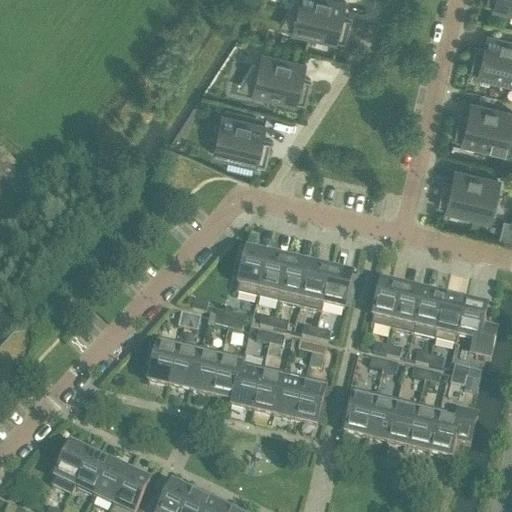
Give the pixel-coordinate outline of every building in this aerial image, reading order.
[(341,16),(344,3),(330,0),(299,0),(298,6),(293,5),(280,26),(293,29),(293,30),(344,42),(350,18),(341,16)] [(511,10),(511,0),(486,0),(485,4),(511,10)] [(511,82),(511,43),(487,37),(484,50),(475,48),(469,72),(511,82)] [(301,78),(304,65),(261,55),(258,68),(253,66),(240,88),(253,91),(253,92),(305,104),(310,80),(301,78)] [(505,152),(511,121),(511,114),(471,104),(468,117),(459,115),(453,139),(505,152)] [(261,139),(264,126),(222,116),(213,153),(265,165),(270,141),(261,139)] [(489,219),(498,182),(455,172),(452,185),(443,183),(437,207),(489,219)] [(255,253),(255,254),(246,252),(242,268),(237,267),(233,281),(239,282),(235,296),(257,301),(268,256),(255,253)] [(268,257),(268,256),(257,301),(278,306),(289,261),(276,258),(276,259),(268,257)] [(289,262),(289,261),(278,306),(299,310),(310,266),(297,263),(297,264),(289,262)] [(310,267),(310,266),(299,310),(321,316),(323,308),(322,308),(331,271),(318,268),(318,269),(310,267)] [(343,275),(343,274),(331,271),(322,308),(323,308),(344,313),(352,277),(343,275)] [(390,285),(389,286),(380,284),(370,327),(392,332),(402,288),(390,285)] [(414,292),(415,291),(402,288),(392,332),(413,337),(423,293),(422,293),(422,294),(414,292)] [(435,297),(436,296),(423,293),(413,337),(434,342),(444,298),(443,298),(443,299),(435,297)] [(456,302),(457,301),(444,298),(434,342),(453,347),(455,339),(457,340),(465,303),(464,303),(464,304),(456,302)] [(205,315),(208,306),(194,302),(191,312),(205,315)] [(477,307),(478,306),(465,303),(457,340),(476,344),(473,357),(489,360),(496,331),(482,328),(487,310),(477,307)] [(187,331),(190,318),(180,316),(177,329),(187,331)] [(200,320),(190,318),(187,331),(196,334),(200,320)] [(228,331),(230,321),(217,318),(214,327),(228,331)] [(272,331),(274,321),(261,318),(259,328),(272,331)] [(241,334),(243,325),(230,321),(228,331),(241,334)] [(285,334),(288,325),(274,321),(272,331),(285,334)] [(314,341),(316,331),(303,328),(301,338),(314,341)] [(327,344),(330,335),(316,331),(314,341),(327,344)] [(268,346),(271,337),(257,334),(255,343),(268,346)] [(282,350),(284,340),(271,337),(268,346),(282,350)] [(169,390),(180,346),(158,340),(155,353),(150,352),(146,366),(151,368),(147,385),(169,390)] [(310,357),(313,347),(299,344),(297,353),(310,357)] [(386,358),(388,349),(374,345),(372,355),(386,358)] [(190,395),(201,351),(180,346),(169,390),(190,395)] [(324,360),(326,350),(313,347),(310,357),(324,360)] [(399,361),(401,352),(388,349),(386,358),(399,361)] [(211,400),(222,356),(201,351),(190,395),(211,400)] [(428,368),(430,359),(416,355),(414,365),(428,368)] [(243,365),(244,361),(222,356),(211,400),(232,405),(242,364),(243,365)] [(441,371),(443,362),(430,359),(428,368),(441,371)] [(382,374),(384,364),(371,361),(369,370),(382,374)] [(263,369),(243,365),(242,364),(232,405),(230,409),(252,415),(263,369)] [(395,377),(398,367),(384,364),(382,374),(395,377)] [(466,380),(468,371),(454,368),(452,377),(466,380)] [(284,374),(264,369),(263,369),(252,415),(273,420),(284,374)] [(424,384),(426,374),(413,371),(411,380),(424,384)] [(294,425),(305,379),(284,374),(273,420),(294,425)] [(437,387),(440,377),(426,374),(424,384),(437,387)] [(464,390),(466,380),(452,377),(449,386),(464,390)] [(305,379),(294,425),(316,430),(327,384),(305,379)] [(476,396),(479,384),(466,381),(463,393),(476,396)] [(366,442),(376,398),(354,392),(344,437),(366,442)] [(387,447),(397,403),(376,398),(366,442),(387,447)] [(408,452),(418,408),(397,403),(387,447),(408,452)] [(429,457),(439,413),(418,408),(408,452),(429,457)] [(461,413),(460,418),(439,413),(429,457),(450,462),(455,443),(469,446),(477,417),(461,413)] [(74,491),(90,457),(70,447),(62,463),(58,461),(51,474),(56,476),(50,488),(71,498),(75,491),(74,491)] [(93,500),(110,466),(90,457),(74,491),(75,491),(93,500)] [(113,509),(129,475),(110,466),(93,500),(112,509),(113,509)] [(136,511),(149,485),(129,475),(113,509),(112,509),(110,511),(136,511)] [(183,511),(191,496),(171,486),(158,511),(183,511)] [(207,511),(211,505),(191,496),(183,511),(207,511)]
